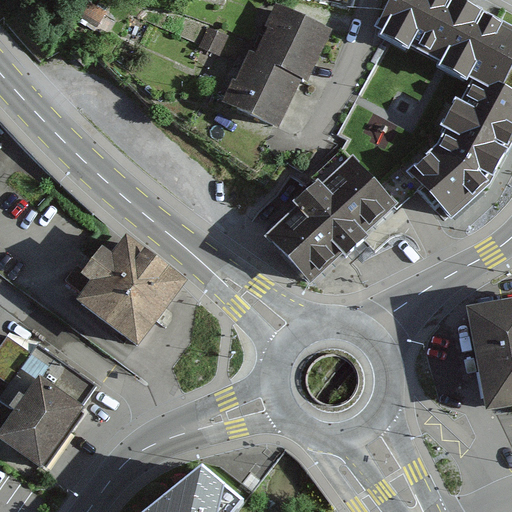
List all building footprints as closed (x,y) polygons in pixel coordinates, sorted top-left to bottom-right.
[(511,133),(511,22),(467,0),(396,0),(379,35),(474,82),(431,168),(482,193),(511,133)] [(279,13),(257,62),(298,81),(306,84),(328,35),(279,13)] [(277,128),(298,81),(257,62),(250,59),(229,106),(277,128)] [(405,211),(348,149),(313,181),(329,198),(279,244),(320,289),(405,211)] [(182,288),(126,247),(115,262),(107,256),(87,283),(95,289),(81,308),(137,349),(182,288)] [(511,312),(474,320),(492,417),(511,413),(511,312)] [(37,363),(12,345),(0,361),(0,381),(12,390),(1,405),(23,421),(8,442),(51,472),(106,395),(45,351),(37,363)] [(244,511),(248,507),(203,472),(153,511),(244,511)]
